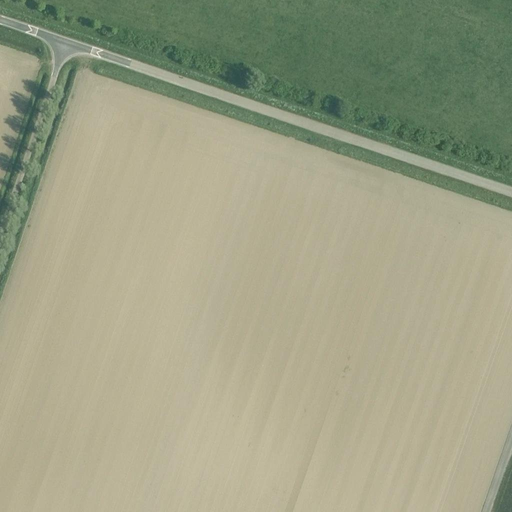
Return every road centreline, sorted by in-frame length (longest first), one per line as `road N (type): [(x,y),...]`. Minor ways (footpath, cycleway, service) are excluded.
road 1 (unclassified): [(511,192),(64,43)]
road 2 (unclassified): [(0,238),(64,43)]
